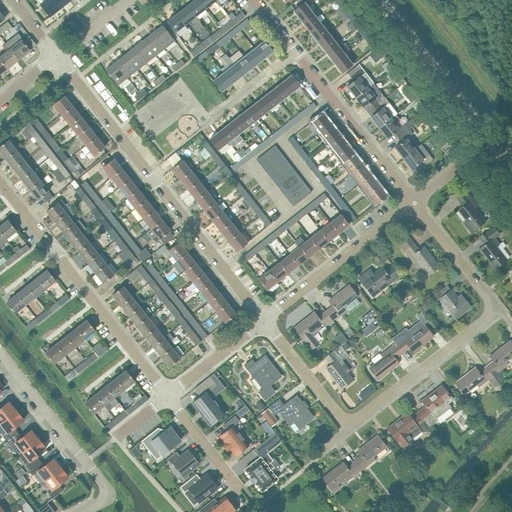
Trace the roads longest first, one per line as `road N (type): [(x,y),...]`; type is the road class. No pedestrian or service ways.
road 1 (residential): [(264,322),(349,420),(486,318),(487,297),(413,203)]
road 2 (residential): [(264,322),(57,57)]
road 3 (residential): [(167,397),(0,183)]
road 4 (residential): [(413,203),(254,0)]
road 5 (residential): [(0,355),(104,484),(100,503),(84,511)]
road 6 (residential): [(264,322),(413,203)]
road 7 (tertiary): [(489,142),(384,0)]
road 8 (residential): [(167,397),(264,322)]
